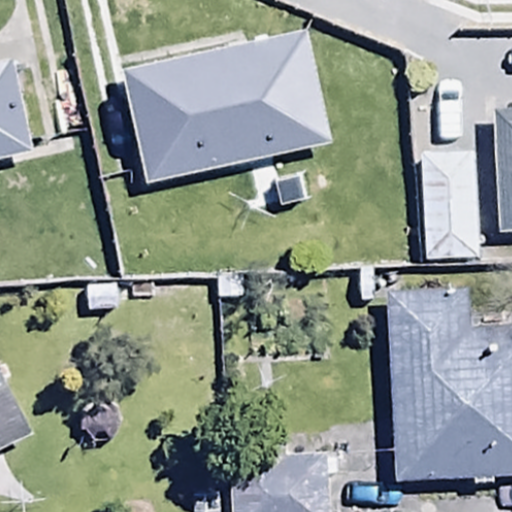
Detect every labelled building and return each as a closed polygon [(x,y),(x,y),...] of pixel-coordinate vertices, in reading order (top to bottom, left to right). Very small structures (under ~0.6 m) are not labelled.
[(307,35),(125,75),(150,185),(331,145),(307,35)] [(0,158),(31,152),(12,64),(0,66),(0,158)] [(511,107),(493,109),(499,232),(511,231),(511,107)] [(476,262),(473,155),(422,156),(425,263),(476,262)] [(511,330),(475,332),(473,288),(394,292),(403,480),(473,477),(474,485),(501,484),(501,477),(511,476),(511,330)] [(0,452),(33,438),(0,362),(0,452)] [(232,511),(325,511),(324,456),(289,458),(288,446),(230,448),(232,511)]
